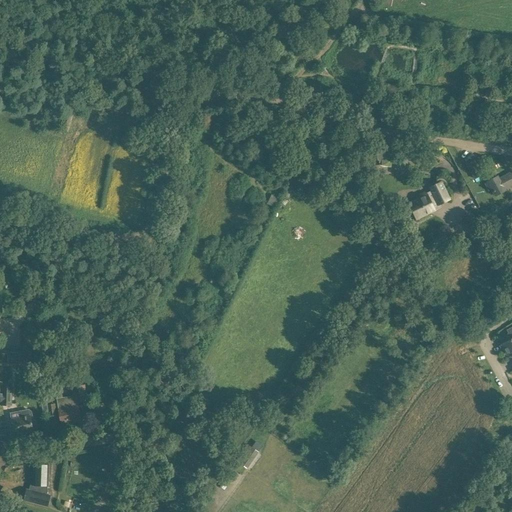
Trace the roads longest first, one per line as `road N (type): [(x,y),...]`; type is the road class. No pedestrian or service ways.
road 1 (track): [(0,464),(225,424),(277,404),(295,392),(379,276),(511,202)]
road 2 (unclassified): [(270,92),(218,98),(183,121),(156,242),(0,208)]
road 3 (unclassified): [(270,92),(361,123),(511,150)]
road 4 (track): [(156,242),(114,441)]
